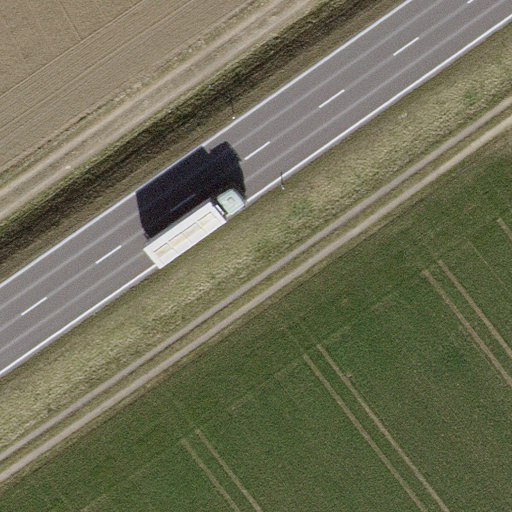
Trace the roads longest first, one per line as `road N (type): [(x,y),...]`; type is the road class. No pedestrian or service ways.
road 1 (track): [(511,108),(0,466)]
road 2 (primary): [(0,331),(482,0)]
road 3 (track): [(284,0),(0,201)]
